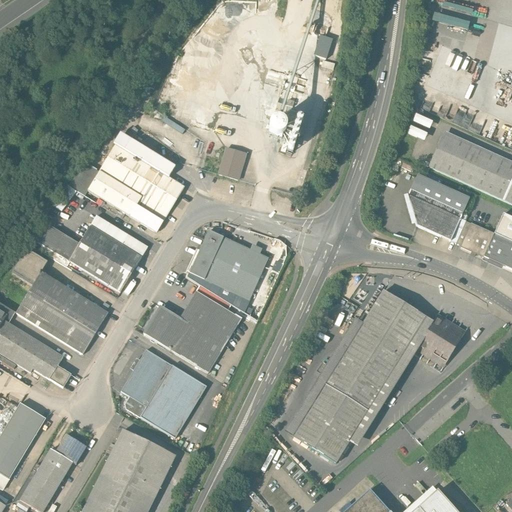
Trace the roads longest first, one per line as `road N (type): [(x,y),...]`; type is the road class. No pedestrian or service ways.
road 1 (residential): [(332,237),(200,214),(184,225),(96,371),(88,407),(69,409),(33,395)]
road 2 (tertiary): [(332,237),(198,511)]
road 3 (tertiary): [(399,0),(374,119),(332,237)]
road 4 (tertiary): [(332,237),(462,276),(511,306)]
